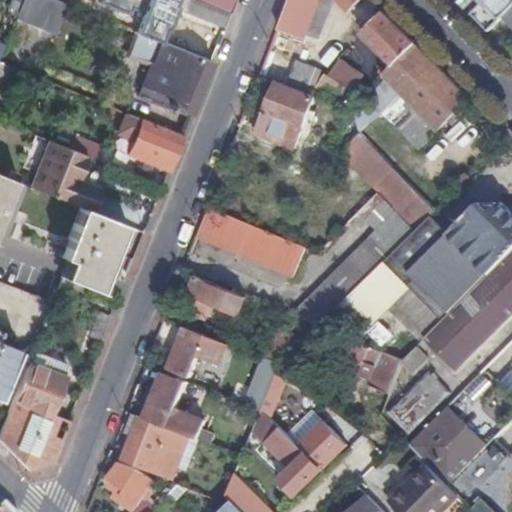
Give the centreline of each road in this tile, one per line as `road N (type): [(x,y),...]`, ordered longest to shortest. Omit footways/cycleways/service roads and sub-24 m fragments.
road 1 (residential): [(67,511),(265,0)]
road 2 (residential): [(418,0),(511,93)]
